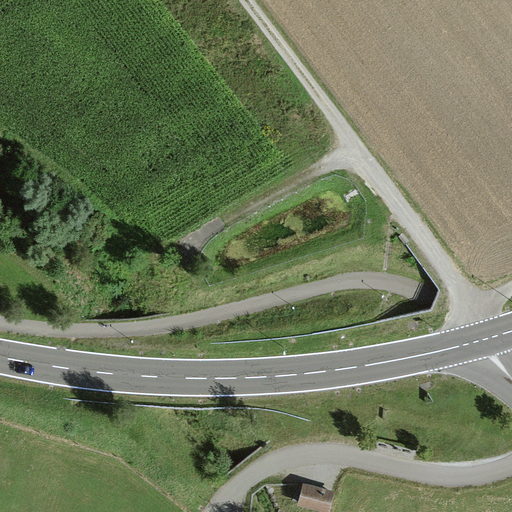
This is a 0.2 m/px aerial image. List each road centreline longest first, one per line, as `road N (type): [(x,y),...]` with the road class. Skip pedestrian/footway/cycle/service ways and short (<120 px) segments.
road 1 (secondary): [(484,339),(279,375),(109,374),(0,358)]
road 2 (residential): [(216,511),(244,476),(300,453),(445,477),(511,465)]
road 3 (track): [(353,149),(474,306)]
road 4 (track): [(353,149),(186,241)]
road 5 (track): [(244,0),(353,149)]
